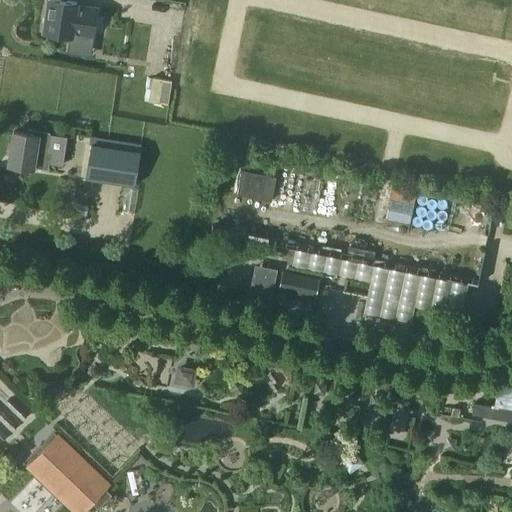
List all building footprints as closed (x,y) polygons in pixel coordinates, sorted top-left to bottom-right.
[(75,1),(71,0),(48,0),(44,30),(84,36),(87,19),(73,17),(75,1)] [(50,132),(39,130),(38,133),(14,129),(8,162),(33,166),(33,164),(48,166),(49,164),(63,166),(68,137),(50,134),(50,132)] [(141,144),(78,134),(76,142),(91,145),(85,178),(134,186),(141,144)] [(237,194),(271,201),(276,176),(242,170),(237,194)] [(134,213),(138,189),(126,187),(122,211),(134,213)] [(77,209),(75,217),(84,218),(86,211),(77,209)] [(370,280),(363,311),(411,321),(414,305),(461,315),(468,283),(371,263),(373,251),(350,246),(347,258),(295,248),(292,264),(370,280)] [(277,270),(265,268),(258,306),(269,309),(277,270)] [(279,289),(315,296),(319,277),(283,270),(279,289)] [(440,328),(436,323),(430,322),(425,326),(424,332),(427,337),(433,338),(439,335),(440,328)] [(177,362),(174,380),(193,384),(197,366),(177,362)] [(511,421),(511,409),(494,406),(474,402),(471,414),(511,421)] [(112,484),(58,432),(25,466),(72,511),(84,511),(92,504),(98,509),(111,495),(106,490),(112,484)] [(352,444),(338,454),(349,472),(363,462),(352,444)] [(145,492),(139,469),(126,472),(131,495),(145,492)]
